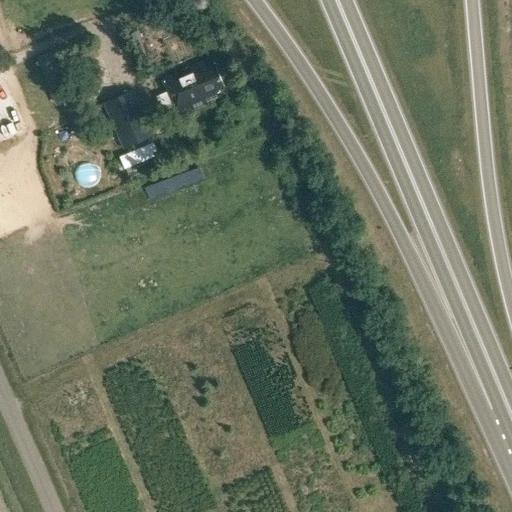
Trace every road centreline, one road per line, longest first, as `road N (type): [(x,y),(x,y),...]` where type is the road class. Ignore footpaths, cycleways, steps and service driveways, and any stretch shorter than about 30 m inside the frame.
road 1 (trunk): [(250,0),(359,158),(505,403)]
road 2 (trunk): [(336,0),(505,403)]
road 3 (trunk): [(511,300),(490,188),(472,0)]
road 4 (unclassified): [(54,511),(0,386)]
